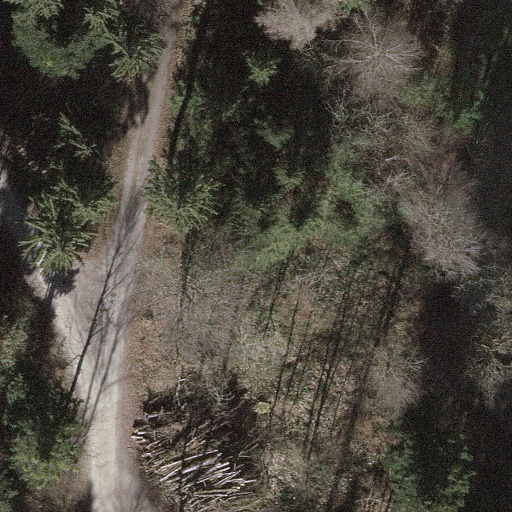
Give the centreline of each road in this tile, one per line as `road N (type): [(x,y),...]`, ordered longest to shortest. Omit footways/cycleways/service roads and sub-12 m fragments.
road 1 (track): [(102,511),(170,0)]
road 2 (track): [(0,184),(189,511)]
